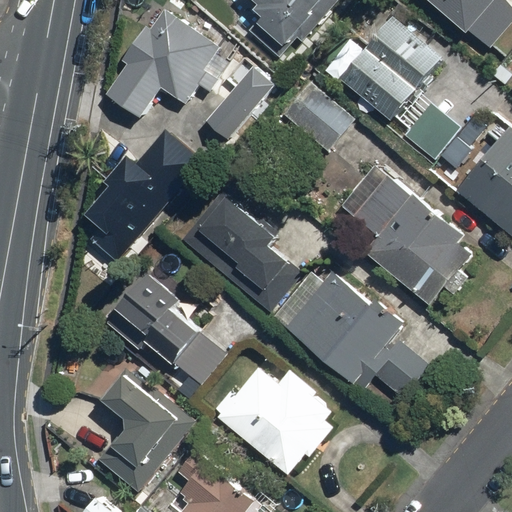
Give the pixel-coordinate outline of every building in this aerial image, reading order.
[(329,0),(262,0),(266,3),(258,12),(294,43),(329,0)] [(506,0),(432,0),(474,37),(506,0)] [(227,45),(171,7),(158,26),(153,23),(130,58),(134,61),(113,92),(148,115),(168,85),(192,102),(206,81),(218,88),(226,76),(212,67),(227,45)] [(449,55),(400,14),(347,78),(397,119),(449,55)] [(273,74),(245,54),(222,88),(250,107),(273,74)] [(363,115),(318,76),(288,110),(334,149),(363,115)] [(466,124),(437,101),(410,134),(439,157),(466,124)] [(212,158),(173,126),(145,159),(136,152),(114,179),(118,183),(94,212),(112,227),(101,240),(126,261),(212,158)] [(511,129),(464,188),(511,227),(511,129)] [(471,232),(385,162),(349,206),(386,235),(372,252),(437,305),(479,253),(464,241),(471,232)] [(285,236),(230,192),(191,241),(281,313),(313,273),(278,245),(285,236)] [(331,283),(318,273),(282,318),(372,391),(383,376),(410,398),(437,365),(405,339),(399,347),(395,343),(412,322),(382,297),(377,303),(339,272),(331,283)] [(207,330),(209,327),(181,304),(186,298),(154,273),(114,322),(154,355),(161,346),(211,385),(237,353),(207,330)] [(206,420),(137,364),(110,398),(139,421),(108,459),(148,491),(206,420)] [(286,383),(267,367),(227,417),(298,472),(313,453),(318,456),(342,426),(332,419),(339,410),(321,395),(325,390),(298,369),(286,383)] [(206,388),(184,372),(172,388),(193,404),(206,388)] [(265,511),(272,505),(206,448),(186,470),(197,479),(186,491),(198,501),(188,511),(265,511)] [(82,511),(98,492),(102,486),(82,471),(59,501),(73,511),(82,511)] [(127,511),(106,495),(92,511),(127,511)]
